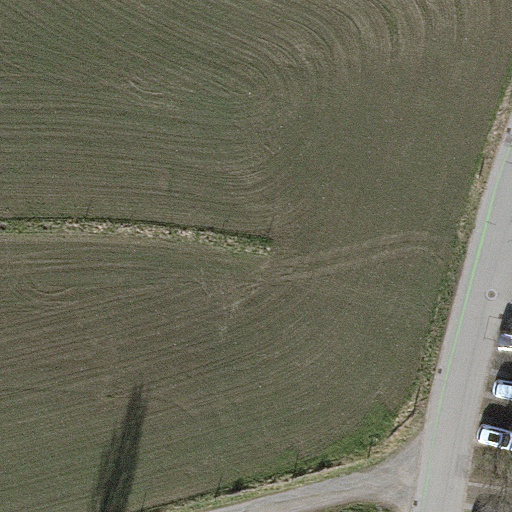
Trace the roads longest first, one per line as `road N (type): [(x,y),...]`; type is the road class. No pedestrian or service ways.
road 1 (tertiary): [(505,267),(450,511)]
road 2 (track): [(458,470),(314,511)]
